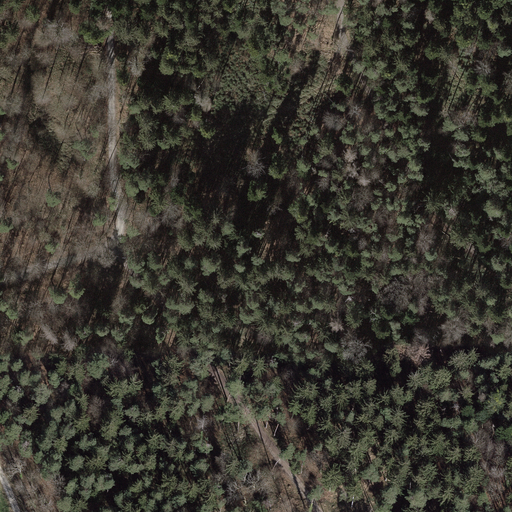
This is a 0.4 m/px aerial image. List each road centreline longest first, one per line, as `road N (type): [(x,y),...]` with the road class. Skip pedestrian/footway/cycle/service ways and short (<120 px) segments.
road 1 (track): [(110,0),(122,224),(114,249),(314,511)]
road 2 (track): [(511,284),(421,198),(380,136),(347,67),(345,0)]
